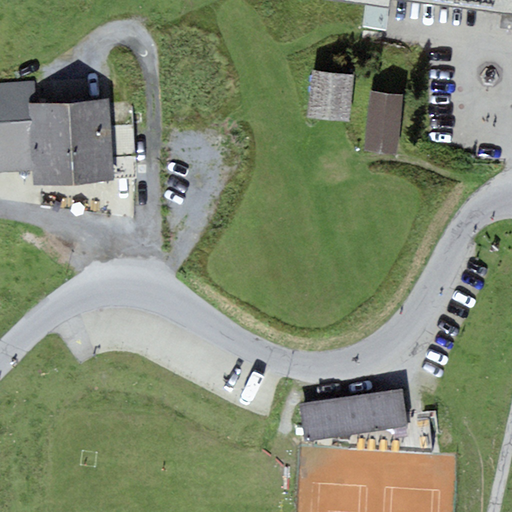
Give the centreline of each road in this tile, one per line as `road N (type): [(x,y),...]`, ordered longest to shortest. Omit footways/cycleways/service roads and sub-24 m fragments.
road 1 (residential): [(511,198),(487,202),(471,219),(401,341),(360,363),(294,368),(131,285),(99,289),(51,311),(0,359)]
road 2 (track): [(131,285),(112,247),(0,211)]
road 3 (track): [(382,438),(414,431),(401,341)]
